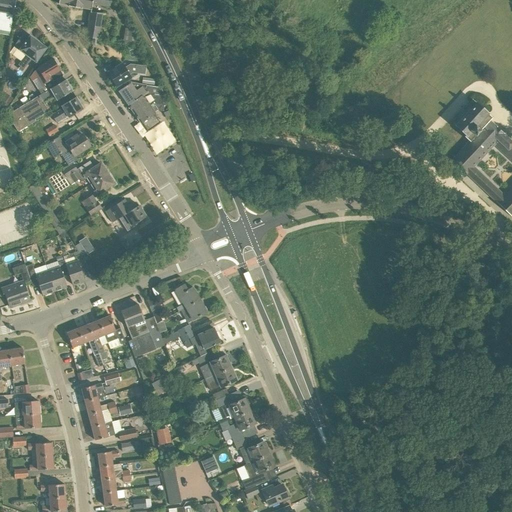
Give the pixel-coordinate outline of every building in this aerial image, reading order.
[(0,0),(0,33),(10,35),(16,0),(0,0)] [(59,0),(58,3),(69,6),(82,10),(82,8),(91,10),(93,3),(110,6),(110,0),(59,0)] [(103,14),(91,13),(86,37),(93,38),(92,43),(93,45),(96,45),(97,44),(98,39),(100,39),(103,14)] [(47,48),(30,35),(28,39),(22,35),(14,46),(10,52),(22,61),(19,65),(21,66),(19,69),(23,71),(25,69),(32,59),(36,62),(47,48)] [(53,58),(37,68),(34,72),(33,72),(30,78),(32,81),(33,81),(39,90),(46,86),(64,75),(53,58)] [(133,73),(145,74),(146,66),(131,64),(125,68),(123,64),(108,73),(117,87),(132,78),(130,75),(133,73)] [(143,77),(142,85),(154,86),(155,78),(143,77)] [(43,103),(54,96),(57,100),(73,91),(66,79),(43,93),(26,104),(14,111),(8,115),(18,132),(36,121),(35,120),(49,111),(43,103)] [(146,94),(143,90),(145,89),(145,85),(131,83),(119,91),(129,105),(146,94)] [(161,122),(154,114),(155,113),(155,112),(158,110),(164,111),(165,96),(163,91),(161,87),(145,85),(145,89),(143,90),(146,94),(129,105),(141,123),(142,122),(148,131),(161,122)] [(13,98),(7,94),(1,103),(7,107),(13,98)] [(84,109),(76,97),(61,106),(63,108),(52,115),(57,123),(68,116),(69,118),(84,109)] [(464,137),(470,142),(452,160),(511,216),(511,141),(489,121),(492,117),(478,103),(456,126),(466,135),(464,137)] [(8,115),(14,111),(10,105),(5,111),(8,115)] [(55,126),(47,131),(50,137),(59,132),(55,126)] [(75,155),(90,146),(83,135),(78,137),(77,136),(67,142),(67,143),(63,145),(59,138),(48,145),(55,157),(61,154),(69,166),(78,160),(75,155)] [(108,174),(101,163),(94,168),(90,162),(78,171),(74,164),(48,180),(57,195),(81,179),(83,182),(87,179),(90,185),(108,174)] [(39,182),(46,178),(42,172),(35,176),(39,182)] [(114,183),(108,174),(90,185),(97,196),(102,193),(102,192),(103,191),(114,183)] [(181,181),(184,189),(192,186),(189,178),(181,181)] [(41,183),(37,186),(42,195),(47,192),(41,183)] [(29,188),(36,199),(42,196),(35,184),(29,188)] [(83,203),(91,217),(102,209),(97,201),(97,202),(93,196),(83,203)] [(139,205),(138,206),(138,205),(137,204),(136,203),(135,202),(134,202),(133,202),(132,201),(131,201),(129,202),(128,203),(127,203),(124,199),(106,211),(113,222),(120,218),(128,231),(136,225),(136,224),(142,220),(142,221),(146,219),(145,218),(146,217),(139,205)] [(75,244),(83,256),(95,248),(87,236),(75,244)] [(75,257),(76,262),(67,265),(66,265),(69,274),(73,285),(85,281),(82,270),(89,268),(81,255),(75,257)] [(65,260),(58,262),(60,267),(48,271),(55,291),(67,287),(64,276),(69,274),(66,265),(67,265),(65,260)] [(31,281),(26,266),(25,263),(12,268),(15,275),(21,273),(23,280),(1,287),(5,296),(6,295),(10,306),(21,302),(21,304),(31,301),(25,283),(31,281)] [(55,291),(48,271),(36,275),(33,264),(26,266),(31,281),(33,287),(39,285),(43,295),(55,291)] [(180,311),(200,299),(193,287),(188,290),(184,285),(176,289),(184,303),(177,307),(179,312),(180,311)] [(163,321),(158,310),(154,298),(148,301),(154,317),(154,316),(157,324),(163,321)] [(200,299),(180,311),(187,324),(193,320),(207,312),(200,299)] [(154,317),(145,320),(139,304),(121,311),(132,339),(128,341),(135,357),(156,349),(165,345),(158,329),(157,324),(154,316),(154,317)] [(110,315),(99,320),(105,335),(111,332),(116,330),(110,315)] [(99,320),(88,324),(105,365),(112,362),(106,350),(104,351),(102,346),(107,343),(104,335),(105,335),(99,320)] [(105,365),(88,324),(78,329),(84,343),(88,341),(99,367),(105,365)] [(182,336),(193,331),(190,325),(179,330),(164,337),(167,343),(182,336)] [(182,336),(188,348),(201,341),(204,348),(213,345),(213,346),(216,345),(215,344),(220,342),(214,328),(199,334),(195,336),(193,331),(182,336)] [(78,329),(67,333),(73,348),(84,343),(78,329)] [(10,350),(12,365),(25,363),(23,348),(10,350)] [(10,350),(0,351),(0,380),(1,380),(0,372),(0,367),(12,365),(10,350)] [(207,353),(201,356),(196,358),(199,364),(212,358),(210,352),(207,353)] [(216,374),(231,367),(226,355),(210,362),(216,374)] [(124,362),(126,368),(135,366),(132,359),(124,362)] [(231,367),(216,374),(221,387),(237,380),(231,367)] [(118,373),(104,377),(107,385),(121,382),(118,373)] [(103,388),(102,383),(82,388),(85,402),(98,398),(105,396),(103,388)] [(29,393),(28,384),(16,386),(18,395),(29,393)] [(215,401),(229,394),(226,388),(212,395),(215,401)] [(245,398),(235,403),(233,399),(231,400),(229,394),(215,401),(218,408),(217,408),(222,419),(218,421),(220,424),(235,417),(250,410),(245,398)] [(98,398),(85,402),(89,414),(101,411),(98,398)] [(7,399),(0,399),(0,408),(8,408),(7,399)] [(24,415),(40,414),(39,401),(16,403),(16,408),(24,408),(24,415)] [(130,404),(118,407),(120,416),(132,413),(130,404)] [(116,407),(109,409),(110,414),(112,418),(119,416),(116,407)] [(248,437),(245,432),(247,431),(245,428),(256,423),(250,410),(235,417),(220,424),(223,432),(227,430),(231,438),(231,437),(234,444),(248,437)] [(105,424),(101,411),(89,414),(92,427),(105,424)] [(40,414),(24,415),(16,416),(17,424),(17,429),(41,427),(40,414)] [(115,435),(115,434),(112,422),(105,424),(92,427),(95,440),(115,435)] [(12,427),(0,427),(0,437),(13,437),(12,427)] [(172,442),(168,428),(156,431),(159,445),(172,442)] [(135,429),(124,431),(119,432),(119,433),(120,441),(137,437),(135,429)] [(25,437),(13,438),(13,447),(26,446),(25,437)] [(248,437),(234,444),(237,450),(239,449),(250,444),(248,437)] [(137,449),(137,446),(139,446),(138,441),(121,444),(123,452),(135,450),(137,449)] [(254,461),(253,460),(269,454),(264,442),(255,445),(254,442),(250,444),(239,449),(246,465),(254,461)] [(37,457),(53,456),(52,443),(28,444),(29,450),(31,450),(32,457),(37,457)] [(170,449),(163,451),(165,461),(172,459),(170,449)] [(112,457),(119,456),(118,451),(98,453),(100,467),(113,465),(112,457)] [(269,454),(253,460),(254,461),(246,465),(244,465),(250,478),(243,481),(246,490),(270,479),(266,470),(274,466),(269,454)] [(53,456),(37,457),(38,465),(30,466),(30,471),(54,470),(53,456)] [(218,468),(213,456),(201,461),(206,473),(218,468)] [(129,470),(122,471),(122,470),(121,470),(114,471),(113,465),(100,467),(102,480),(115,478),(122,477),(130,476),(129,470)] [(174,466),(162,468),(170,505),(182,503),(174,466)] [(26,469),(14,470),(15,479),(27,478),(26,469)] [(102,480),(104,494),(117,492),(115,478),(102,480)] [(37,479),(26,479),(27,488),(37,487),(37,479)] [(50,498),(66,497),(65,484),(41,486),(42,492),(50,491),(50,498)] [(263,491),(259,493),(255,494),(256,495),(258,501),(266,498),(269,505),(288,497),(283,485),(274,489),(273,486),(262,491),(263,491)] [(256,495),(255,494),(259,493),(256,486),(245,491),(248,500),(254,497),(253,496),(256,495)] [(117,492),(104,494),(105,507),(126,504),(125,498),(118,499),(117,492)] [(66,497),(50,498),(51,507),(43,507),(43,511),(47,511),(67,510),(66,497)] [(145,499),(133,500),(134,509),(146,508),(145,499)] [(214,503),(206,505),(200,506),(202,511),(208,511),(208,510),(216,508),(214,503)]
